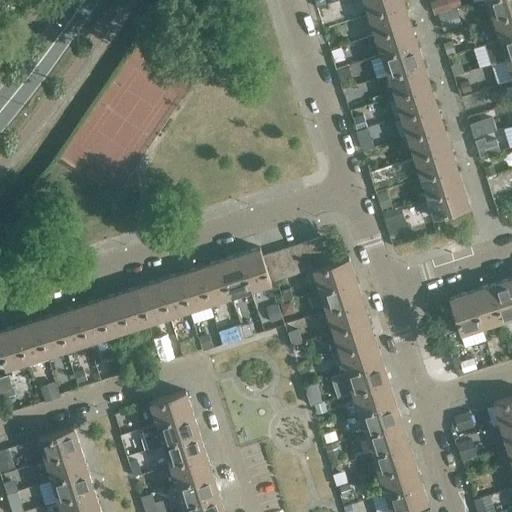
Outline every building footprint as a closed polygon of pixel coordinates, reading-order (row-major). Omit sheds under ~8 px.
[(404,1),(403,0),(364,0),(368,12),(404,1)] [(436,0),(444,26),(460,22),(453,0),(436,0)] [(511,11),(511,0),(487,0),(493,17),(511,11)] [(410,21),(404,1),(368,12),(375,33),(410,21)] [(511,33),(511,11),(493,17),(500,38),(511,33)] [(417,42),(410,21),(375,33),(381,53),(417,42)] [(511,56),(511,33),(500,38),(506,58),(511,56)] [(424,62),(417,42),(381,53),(388,74),(424,62)] [(430,82),(424,62),(388,74),(394,94),(430,82)] [(437,103),(430,82),(394,94),(401,114),(437,103)] [(443,123),(437,103),(401,114),(407,135),(443,123)] [(493,113),(474,119),(482,146),(501,140),(493,113)] [(450,144),(443,123),(407,135),(414,155),(450,144)] [(456,164),(450,144),(414,155),(420,176),(456,164)] [(463,184),(456,164),(420,176),(427,196),(463,184)] [(470,205),(463,184),(427,196),(434,217),(470,205)] [(329,262),(325,250),(321,236),(308,240),(317,266),(329,262)] [(317,266),(308,240),(297,243),(306,270),(313,268),(317,266)] [(306,270),(297,243),(286,247),(294,273),(306,270)] [(271,282),(271,281),(262,254),(260,246),(239,253),(250,289),(271,282)] [(294,273),(286,247),(275,251),(283,277),(294,273)] [(283,277),(275,251),(262,254),(271,281),(283,277)] [(250,289),(239,253),(219,260),(230,295),(250,289)] [(329,262),(317,266),(313,268),(320,289),(356,277),(349,256),(329,262)] [(230,295),(219,260),(198,266),(209,302),(230,295)] [(209,302),(198,266),(178,273),(189,308),(209,302)] [(189,308),(178,273),(157,279),(169,315),(189,308)] [(362,298),(356,277),(320,289),(326,309),(362,298)] [(511,315),(511,281),(511,277),(490,284),(502,319),(511,315)] [(169,315),(157,279),(137,286),(148,321),(169,315)] [(502,319),(490,284),(470,290),(481,326),(502,319)] [(148,321),(137,286),(117,292),(128,328),(148,321)] [(280,294),(278,286),(271,289),(273,296),(280,294)] [(481,326),(470,290),(449,297),(460,332),(481,326)] [(128,328),(117,292),(96,299),(108,334),(128,328)] [(369,318),(362,298),(326,309),(333,330),(369,318)] [(108,334),(96,299),(76,305),(87,341),(108,334)] [(87,341),(76,305),(56,312),(67,348),(87,341)] [(67,348),(56,312),(35,319),(47,354),(67,348)] [(375,338),(369,318),(333,330),(339,350),(375,338)] [(47,354),(35,319),(15,325),(26,361),(47,354)] [(26,361),(15,325),(0,329),(0,351),(5,367),(26,361)] [(297,328),(287,332),(291,345),(302,341),(297,328)] [(208,332),(198,336),(202,349),(213,346),(208,332)] [(382,359),(375,338),(339,350),(346,370),(382,359)] [(388,379),(382,359),(346,370),(353,391),(388,379)] [(84,377),(81,368),(74,371),(77,379),(84,377)] [(0,393),(16,388),(10,372),(0,375),(0,393)] [(57,377),(42,381),(46,397),(61,393),(57,377)] [(395,399),(388,379),(353,391),(359,411),(395,399)] [(321,401),(315,381),(303,385),(309,405),(321,401)] [(192,410),(186,389),(150,401),(157,422),(192,410)] [(511,418),(511,395),(493,402),(500,423),(511,418)] [(401,420),(395,399),(359,411),(366,431),(401,420)] [(199,431),(192,410),(157,422),(163,442),(199,431)] [(511,441),(511,418),(500,423),(506,443),(511,441)] [(408,440),(401,420),(366,431),(372,452),(408,440)] [(80,446),(74,425),(38,437),(45,458),(80,446)] [(465,434),(462,427),(454,429),(456,437),(465,434)] [(206,451),(199,431),(163,442),(170,463),(206,451)] [(415,461),(408,440),(372,452),(379,472),(415,461)] [(87,467),(80,446),(45,458),(51,478),(87,467)] [(212,472),(206,451),(170,463),(176,483),(212,472)] [(421,481),(418,471),(415,461),(379,472),(385,492),(421,481)] [(94,487),(87,467),(51,478),(58,499),(94,487)] [(219,492),(212,472),(176,483),(183,503),(219,492)] [(14,511),(24,508),(16,480),(5,483),(14,511)] [(396,511),(428,502),(421,481),(385,492),(391,511),(396,511)] [(85,511),(100,507),(94,487),(58,499),(62,511),(85,511)] [(225,511),(219,492),(183,503),(185,511),(225,511)] [(152,493),(139,497),(144,511),(151,511),(149,504),(154,502),(152,493)]
